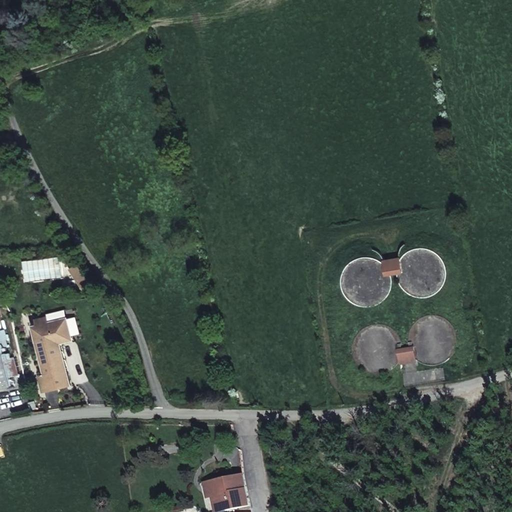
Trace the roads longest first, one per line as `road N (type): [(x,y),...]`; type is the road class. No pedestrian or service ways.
road 1 (residential): [(0,97),(59,217),(131,312),(165,412)]
road 2 (unclassified): [(511,374),(368,411),(165,412)]
road 3 (unclassified): [(165,412),(58,416),(0,429)]
